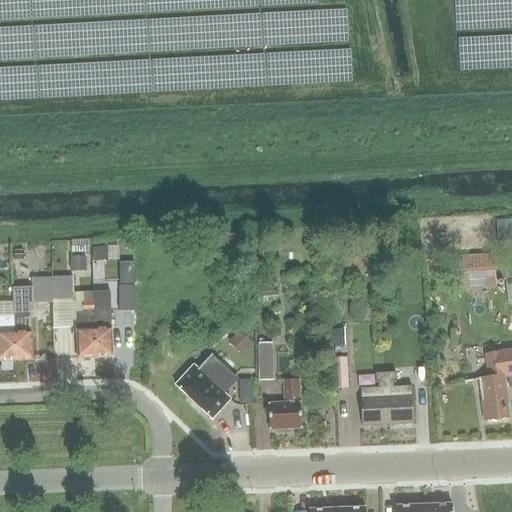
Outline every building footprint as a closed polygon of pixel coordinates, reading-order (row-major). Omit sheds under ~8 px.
[(496,221),(497,240),(511,239),(511,235),(511,221),(496,221)] [(216,267),(241,265),(239,235),(213,237),(216,267)] [(261,257),(276,255),(275,247),(261,248),(261,257)] [(107,248),(92,248),(93,262),(107,262),(107,248)] [(13,261),(24,260),(23,251),(13,252),(13,261)] [(73,268),(88,268),(88,254),(73,254),(73,268)] [(489,280),(489,272),(497,271),(496,260),(452,262),(454,283),(489,280)] [(269,270),(261,271),(263,290),(271,289),(269,270)] [(30,305),(52,304),(51,278),(31,279),(31,288),(12,289),(13,317),(14,362),(32,361),(30,305)] [(51,278),(52,304),(73,303),(72,278),(51,278)] [(135,287),(119,287),(119,312),(135,312),(135,287)] [(94,359),(92,300),(91,293),(85,293),(86,301),(82,301),(82,310),(75,310),(77,359),(94,359)] [(103,300),(92,300),(94,359),(112,358),(111,329),(111,313),(104,313),(103,300)] [(0,362),(14,362),(13,317),(0,317),(0,362)] [(344,329),(328,330),(328,346),(345,346),(344,329)] [(253,344),(239,331),(228,343),(241,356),(253,344)] [(272,345),(258,345),(259,382),(273,382),(272,345)] [(488,378),(478,379),(481,402),(486,401),(489,420),(493,419),(495,421),(501,420),(503,418),(506,418),(504,399),(506,398),(503,377),(511,375),(511,351),(485,355),(488,378)] [(348,391),(347,358),(334,359),(336,391),(348,391)] [(194,366),(175,387),(211,420),(230,400),(225,395),(235,383),(209,359),(198,370),(194,366)] [(434,372),(425,372),(426,385),(435,384),(434,372)] [(385,374),(387,425),(413,424),(412,388),(394,389),(393,383),(396,383),(395,373),(385,374)] [(387,425),(385,374),(375,374),(375,384),(378,384),(378,390),(360,391),(361,426),(387,425)] [(240,405),(252,404),(251,380),(239,381),(240,405)] [(283,403),(268,404),(269,431),(301,430),(299,381),(282,381),(283,403)]
